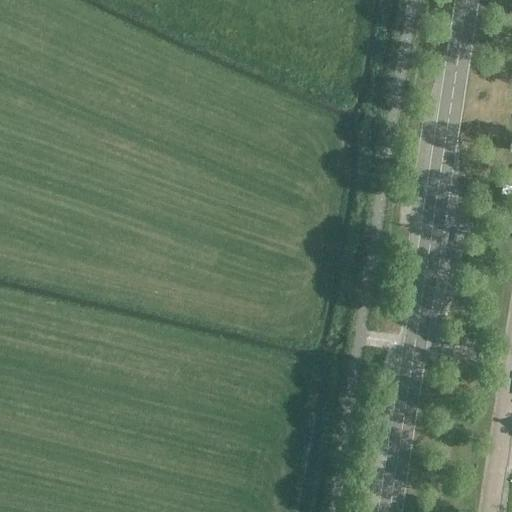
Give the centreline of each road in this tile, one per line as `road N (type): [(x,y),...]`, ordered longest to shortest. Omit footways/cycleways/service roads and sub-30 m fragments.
road 1 (secondary): [(391,511),(470,0)]
road 2 (unclassified): [(492,511),(511,391)]
